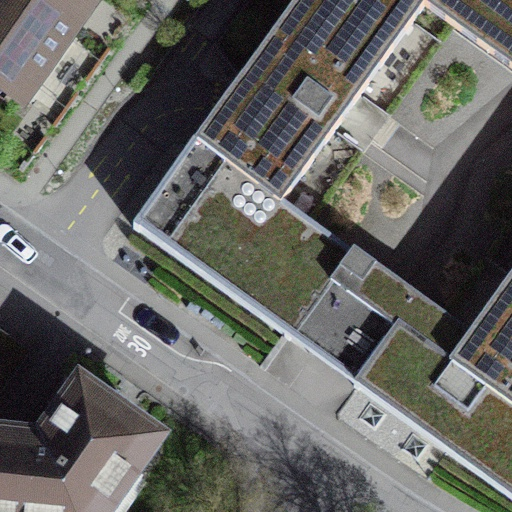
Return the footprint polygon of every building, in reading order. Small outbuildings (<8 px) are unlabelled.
[(89,2),(85,0),(0,0),(0,80),(22,96),(89,2)] [(511,0),(300,0),(136,228),(290,340),(356,387),(511,500),(511,0)] [(0,333),(0,392),(27,352),(0,333)] [(41,445),(23,444),(16,511),(105,511),(154,443),(80,390),(41,445)] [(0,511),(16,511),(23,444),(0,441),(0,511)]
